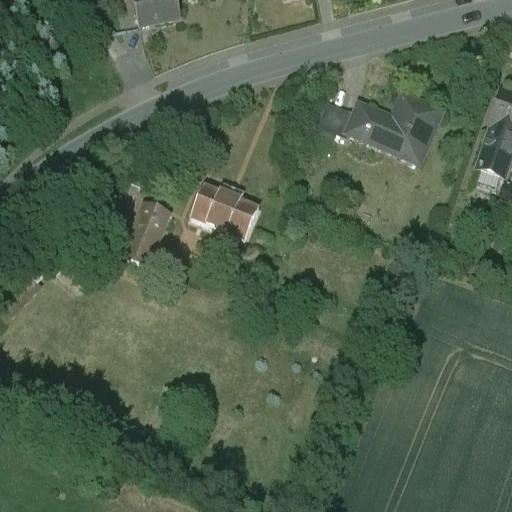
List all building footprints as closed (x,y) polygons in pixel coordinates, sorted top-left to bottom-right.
[(93,0),(97,13),(112,8),(109,0),(93,0)] [(172,0),(134,0),(131,1),(138,33),(178,25),(172,0)] [(511,38),(509,38),(501,59),(511,63),(511,38)] [(511,102),(500,99),(489,134),(490,134),(511,141),(511,102)] [(440,118),(401,102),(391,126),(358,112),(354,121),(346,139),(347,140),(418,170),(440,118)] [(354,121),(326,110),(316,133),(345,145),(347,140),(346,139),(354,121)] [(511,154),(511,141),(490,134),(476,176),(502,185),(511,154)] [(257,215),(204,193),(190,225),(243,247),(257,215)] [(166,223),(140,213),(119,265),(145,276),(166,223)]
